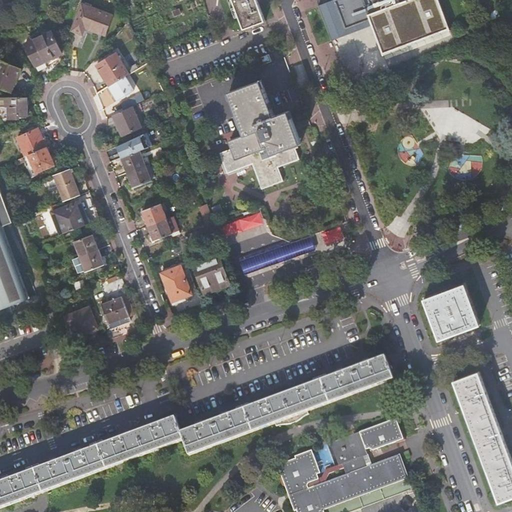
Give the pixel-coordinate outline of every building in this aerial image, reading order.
[(234,0),(237,9),(241,19),(244,27),(245,28),(266,20),(259,1),(262,0),(261,0),(234,0)] [(335,0),(346,28),(371,20),(385,56),(451,31),(438,0),(335,0)] [(83,3),(72,30),(82,33),(85,27),(94,30),(93,34),(101,37),(102,34),(105,34),(113,15),(83,3)] [(51,32),(25,44),(35,66),(62,54),(51,32)] [(125,77),(130,74),(117,53),(97,65),(110,86),(125,77)] [(258,69),(272,63),(269,56),(255,62),(258,69)] [(1,61),(0,63),(0,86),(11,92),(21,69),(1,61)] [(125,77),(110,86),(119,100),(134,91),(125,77)] [(234,147),(220,152),(227,172),(252,163),(262,188),(283,180),(278,166),(300,158),(295,145),(302,142),(297,127),(291,111),(276,116),(263,79),(229,91),(245,134),(231,139),(234,147)] [(124,110),(132,106),(138,103),(135,96),(121,103),(124,110)] [(0,107),(5,111),(2,114),(8,118),(20,118),(20,116),(28,115),(28,97),(0,97),(0,107)] [(142,127),(132,106),(124,110),(114,115),(123,135),(142,127)] [(18,137),(26,156),(29,154),(47,147),(39,129),(18,137)] [(47,147),(29,154),(37,172),(55,164),(47,147)] [(122,158),(128,172),(146,165),(140,151),(122,158)] [(146,165),(128,172),(134,188),(152,180),(146,165)] [(70,169),(54,175),(64,201),(80,195),(70,169)] [(0,308),(28,298),(1,226),(12,222),(0,188),(0,308)] [(53,212),(61,234),(87,224),(84,215),(83,215),(83,214),(82,214),(82,213),(81,213),(80,213),(79,210),(81,209),(79,202),(53,212)] [(149,226),(167,219),(161,204),(143,211),(149,226)] [(225,236),(266,222),(262,210),(221,225),(225,236)] [(173,234),(167,219),(149,226),(154,241),(173,234)] [(218,231),(215,224),(189,234),(192,241),(218,231)] [(323,229),(325,242),(344,239),(342,226),(323,229)] [(74,241),(80,256),(98,249),(93,234),(74,241)] [(310,235),(299,239),(304,252),(315,248),(310,235)] [(304,252),(299,239),(292,241),(297,255),(304,252)] [(297,255),(292,241),(240,260),(245,274),(297,255)] [(98,249),(80,256),(86,271),(104,264),(98,249)] [(221,257),(195,267),(205,293),(231,284),(229,278),(230,277),(229,276),(228,276),(221,257)] [(181,266),(162,273),(174,304),(183,301),(182,297),(192,294),(184,272),(181,266)] [(467,291),(426,308),(443,346),(483,329),(467,291)] [(102,304),(101,304),(111,329),(132,321),(122,296),(121,296),(122,297),(102,304)] [(89,307),(65,315),(74,337),(97,328),(89,307)] [(370,362),(379,385),(394,379),(385,356),(370,362)] [(0,508),(184,441),(189,455),(379,385),(370,362),(357,367),(339,373),(181,432),(175,417),(0,481),(0,508)] [(500,503),(503,502),(511,498),(511,462),(481,381),(483,380),(480,373),(478,373),(478,372),(454,381),(500,503)] [(268,471),(271,478),(268,479),(273,492),(276,491),(278,497),(283,500),(281,504),(284,511),(323,511),(323,510),(409,477),(401,455),(372,465),(368,467),(364,457),(368,455),(368,454),(369,453),(367,448),(369,448),(374,451),(405,439),(397,419),(321,448),(328,466),(332,465),(337,478),(314,486),(304,460),(304,459),(298,456),(285,461),(286,463),(277,466),(276,464),(270,467),(268,471)]
